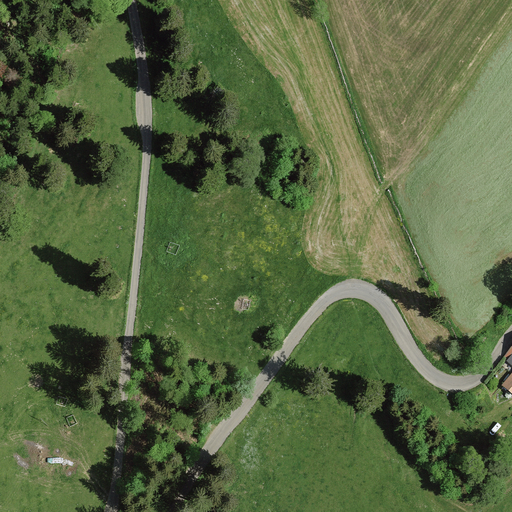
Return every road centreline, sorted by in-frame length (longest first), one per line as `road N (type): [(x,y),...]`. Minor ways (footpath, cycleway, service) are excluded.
road 1 (unclassified): [(511,334),(485,376),(444,380),(414,354),(378,295),(357,285),(337,290),(207,449),(168,511)]
road 2 (unclassified): [(110,511),(145,165),(131,0)]
